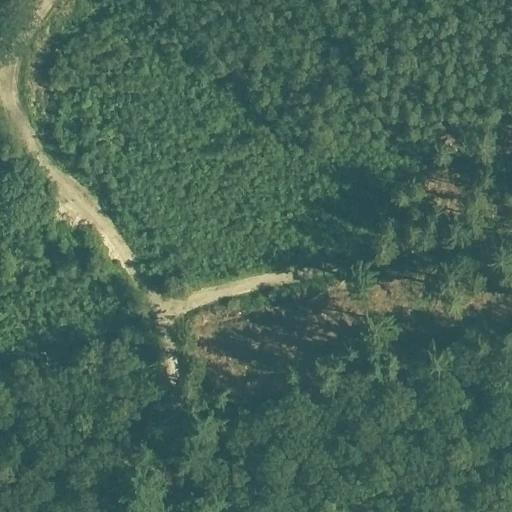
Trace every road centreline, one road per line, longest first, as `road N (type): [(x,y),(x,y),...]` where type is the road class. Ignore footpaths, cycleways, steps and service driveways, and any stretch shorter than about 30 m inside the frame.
road 1 (track): [(165,305),(511,229)]
road 2 (track): [(5,81),(32,154),(76,223),(165,305)]
road 3 (track): [(165,305),(190,511)]
